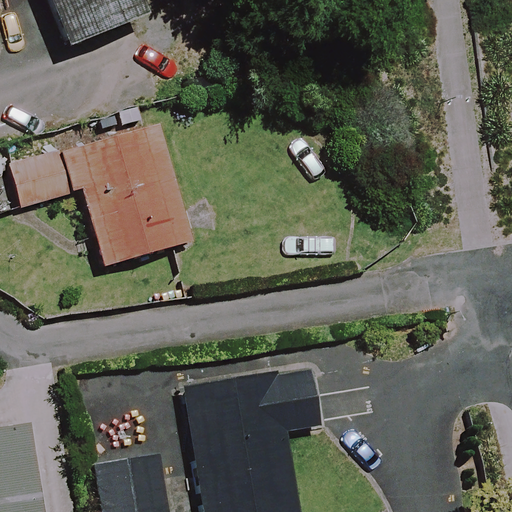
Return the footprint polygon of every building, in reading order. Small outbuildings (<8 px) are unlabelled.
[(133,25),(123,0),(34,0),(55,55),(133,25)] [(184,248),(151,130),(2,171),(14,214),(74,197),(94,273),(184,248)] [(311,436),(302,373),(176,391),(193,511),(289,511),(279,441),(311,436)] [(0,511),(33,511),(23,434),(0,437),(0,511)] [(157,511),(150,464),(87,475),(92,511),(157,511)]
